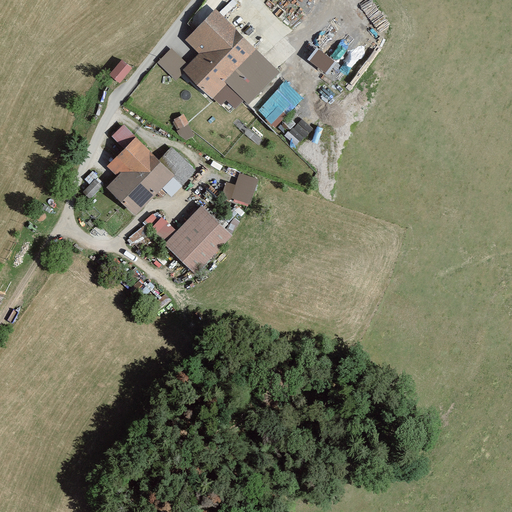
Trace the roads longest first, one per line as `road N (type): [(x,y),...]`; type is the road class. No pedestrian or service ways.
road 1 (track): [(202,0),(108,110),(68,210),(72,231),(103,248),(156,199),(171,209),(201,174),(196,159)]
road 2 (track): [(68,210),(0,321)]
road 3 (track): [(245,11),(289,48),(333,0)]
